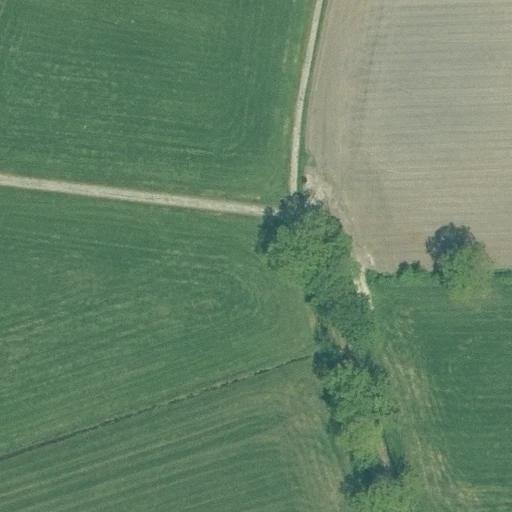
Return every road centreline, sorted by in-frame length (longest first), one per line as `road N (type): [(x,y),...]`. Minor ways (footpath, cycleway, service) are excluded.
road 1 (track): [(313,0),(298,55),(292,160),(389,511)]
road 2 (track): [(308,218),(0,180)]
